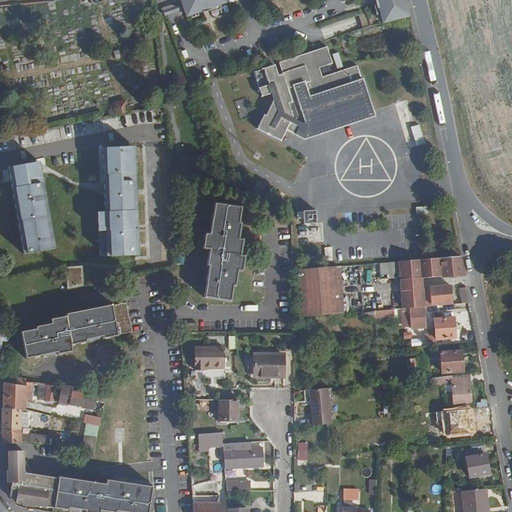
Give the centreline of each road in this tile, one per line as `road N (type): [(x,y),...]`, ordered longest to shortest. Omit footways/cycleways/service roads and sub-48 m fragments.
road 1 (residential): [(466,217),(511,465)]
road 2 (residential): [(466,217),(419,0)]
road 3 (residential): [(150,298),(173,511)]
